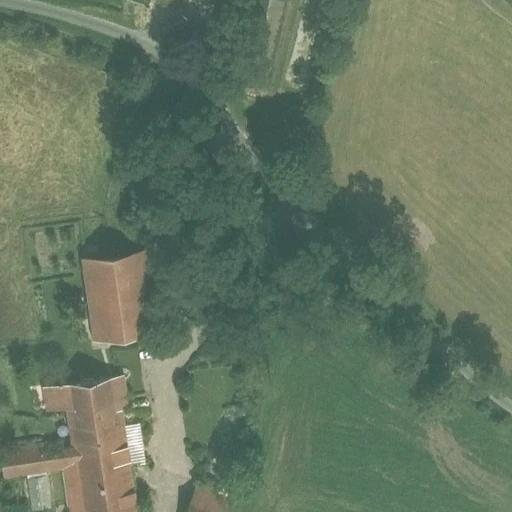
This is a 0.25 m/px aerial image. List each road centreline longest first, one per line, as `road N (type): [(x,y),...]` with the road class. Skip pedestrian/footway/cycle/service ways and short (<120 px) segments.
road 1 (unclassified): [(165,51),(284,202),(511,413)]
road 2 (unclassified): [(0,7),(165,51)]
